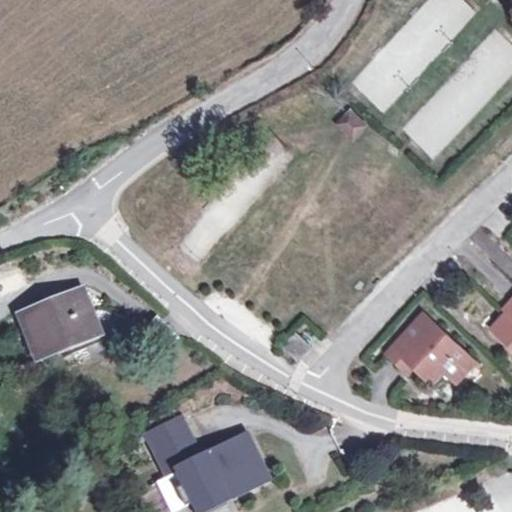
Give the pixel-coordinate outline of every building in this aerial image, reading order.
[(426,0),(425,2),(455,32),(475,12),(462,0),(426,0)] [(353,141),(368,124),(349,106),(333,123),(353,141)] [(22,271),(0,280),(0,303),(30,291),(22,271)] [(79,293),(21,316),(36,356),(95,332),(79,293)] [(505,314),(489,332),(511,353),(511,294),(504,303),(510,309),(505,314)] [(510,309),(504,303),(499,309),(505,314),(510,309)] [(468,356),(421,311),(382,355),(397,369),(404,363),(409,368),(423,381),(427,376),(434,368),(442,376),(455,387),(469,371),(460,364),(468,356)] [(308,346),(293,334),(282,346),(297,359),(308,346)] [(476,363),(468,356),(460,364),(469,371),(476,363)] [(409,368),(404,363),(397,369),(403,375),(409,368)] [(434,368),(427,376),(435,383),(442,376),(434,368)] [(164,477),(174,472),(193,511),(199,511),(266,479),(244,436),(199,459),(178,419),(144,437),(164,477)] [(193,511),(174,472),(164,477),(181,511),(193,511)]
